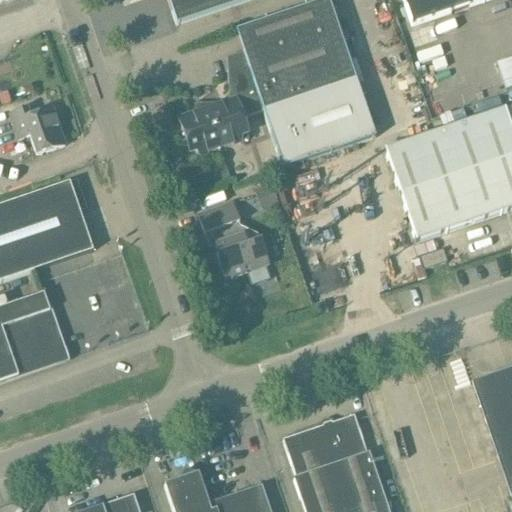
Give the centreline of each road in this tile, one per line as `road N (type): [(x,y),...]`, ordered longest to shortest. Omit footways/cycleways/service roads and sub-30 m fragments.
road 1 (unclassified): [(202,394),(70,0)]
road 2 (tertiary): [(202,394),(511,291)]
road 3 (tertiary): [(0,465),(202,394)]
